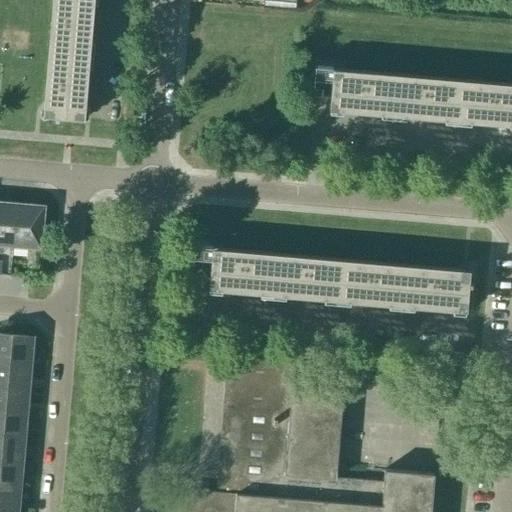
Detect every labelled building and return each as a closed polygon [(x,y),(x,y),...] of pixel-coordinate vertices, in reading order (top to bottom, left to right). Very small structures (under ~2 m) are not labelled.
[(84,119),(94,0),(57,0),(48,116),(84,119)] [(264,0),(264,6),(295,8),(296,3),(296,0),(264,0)] [(279,52),(279,27),(195,24),(194,50),(279,52)] [(278,85),(279,62),(257,62),(257,85),(267,86),(267,84),(278,85)] [(511,125),(511,88),(334,73),(334,67),(316,66),(315,79),(314,91),(322,92),(321,99),(322,99),(322,97),(331,98),(330,110),(511,125)] [(0,243),(13,244),(16,206),(0,204),(0,243)] [(16,206),(13,244),(39,246),(42,208),(16,206)] [(469,275),(213,253),(213,247),(195,245),(193,258),(194,258),(193,266),(198,271),(193,275),(194,276),(201,270),(210,281),(209,289),(466,311),(469,275)] [(31,249),(30,262),(39,263),(40,250),(31,249)] [(0,359),(29,362),(31,337),(0,334),(0,359)] [(460,372),(462,353),(444,351),(442,370),(460,372)] [(383,482),(336,478),(343,392),(292,388),(294,360),(227,355),(216,491),(186,489),(184,511),(430,511),(434,474),(384,469),(383,482)] [(0,384),(27,387),(29,362),(0,359),(0,384)] [(0,409),(25,412),(27,387),(0,384),(0,409)] [(0,434),(22,437),(25,412),(0,409),(0,434)] [(0,460),(20,462),(22,437),(0,434),(0,460)] [(0,485),(18,487),(20,462),(0,460),(0,485)] [(0,510),(16,511),(18,487),(0,485),(0,510)]
